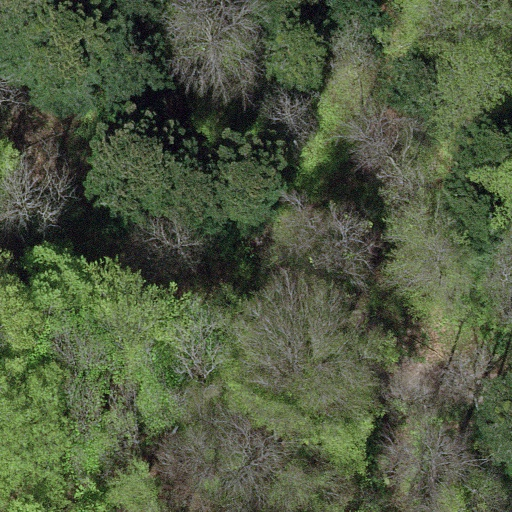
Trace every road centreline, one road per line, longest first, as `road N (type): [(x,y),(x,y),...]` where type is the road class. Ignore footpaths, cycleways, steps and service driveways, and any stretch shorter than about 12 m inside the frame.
road 1 (track): [(0,344),(361,386),(419,360),(511,387)]
road 2 (track): [(419,360),(340,276),(204,155),(124,51),(110,0)]
